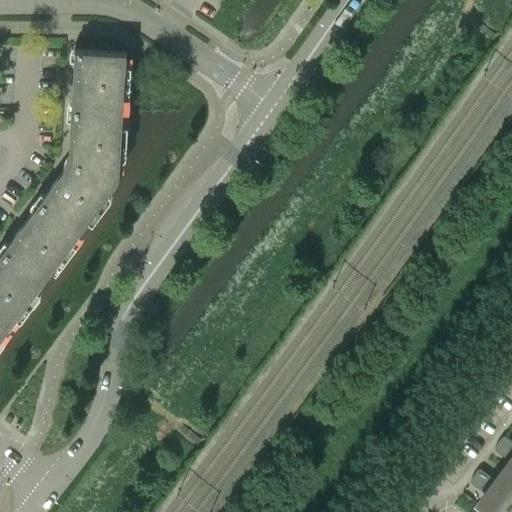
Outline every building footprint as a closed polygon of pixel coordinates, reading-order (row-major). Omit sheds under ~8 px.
[(0,253),(0,339),(20,313),(18,312),(31,294),(33,295),(56,265),(54,264),(67,246),(69,247),(92,216),(90,215),(113,184),(115,181),(116,179),(117,176),(118,173),(118,171),(120,132),(122,132),(123,112),(124,103),(124,94),(122,94),(124,71),(126,71),(127,52),(90,50),(76,49),(70,141),(70,153),(75,153),(75,162),(69,169),(65,166),(58,176),(0,253)] [(505,447),(511,440),(504,435),(500,437),(498,441),(505,447)] [(500,454),(505,447),(498,441),(495,445),(494,449),(500,454)] [(511,451),(505,447),(500,454),(507,458),(511,456),(511,454),(511,451)] [(481,480),(486,473),(480,468),(476,470),(473,474),(481,480)] [(511,502),(511,477),(504,471),(492,488),(511,502)] [(486,473),(481,480),(489,485),(492,482),(492,477),(486,473)] [(476,486),(481,480),(473,474),(470,478),(470,482),(476,486)] [(481,480),(476,486),(482,491),(486,489),(489,485),(481,480)] [(489,511),(511,511),(511,502),(492,488),(479,505),(489,511)]
